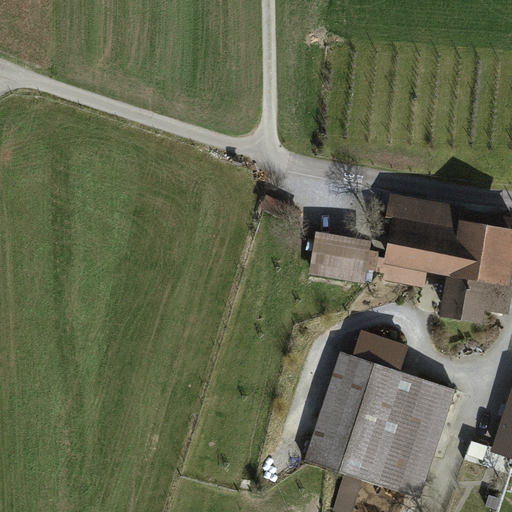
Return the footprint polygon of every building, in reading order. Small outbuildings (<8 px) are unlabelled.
[(511,220),(457,211),(395,200),(390,229),(395,230),(387,277),(422,282),(425,266),(452,271),(445,312),(479,317),(481,305),(488,306),(489,301),(505,304),(509,281),(503,280),(511,228),(511,220)] [(365,246),(318,238),(314,262),(362,269),(365,246)] [(405,347),(361,332),(353,355),(374,362),(338,470),(406,493),(434,408),(447,412),(454,389),(397,370),(405,347)] [(374,362),(353,355),(340,351),(304,459),(338,470),(374,362)] [(465,392),(454,389),(447,412),(434,408),(406,493),(418,497),(432,455),(443,458),(465,392)] [(511,403),(497,449),(511,453),(511,403)]
